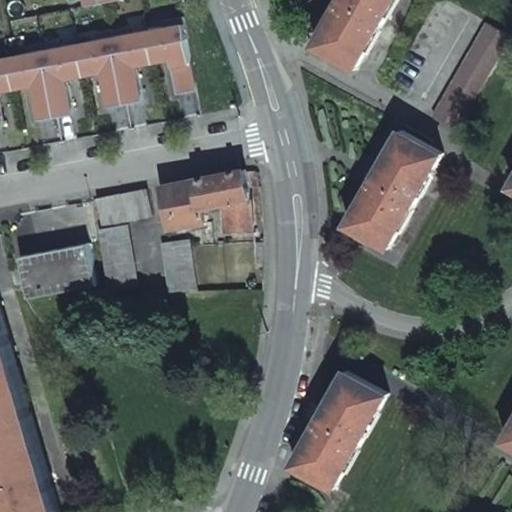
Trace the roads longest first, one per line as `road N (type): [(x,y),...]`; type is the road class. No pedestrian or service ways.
road 1 (residential): [(0,191),(283,136)]
road 2 (tertiary): [(295,277),(277,405),(238,511)]
road 3 (residential): [(511,296),(448,327),(409,324),(295,277)]
road 4 (tertiary): [(233,0),(283,136)]
road 5 (tertiary): [(283,136),(297,221),(295,277)]
